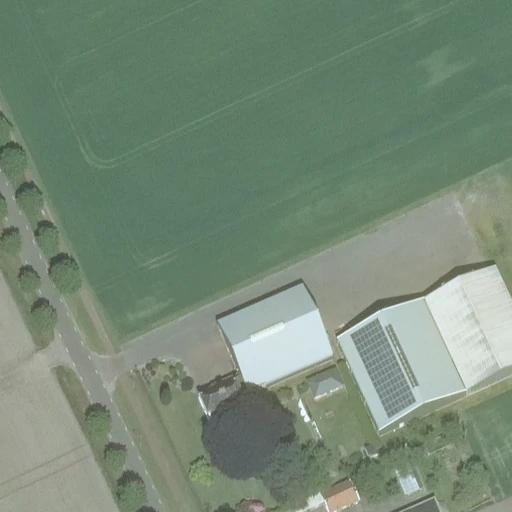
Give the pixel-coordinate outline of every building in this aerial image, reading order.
[(511,314),(493,273),(335,346),(378,439),(511,377),(511,314)] [(238,400),(332,359),(302,289),(217,328),(240,377),(214,389),(215,391),(200,398),(214,427),(244,413),(238,400)] [(336,372),(306,385),(314,402),(344,389),(336,372)] [(372,448),(364,452),(369,462),(377,458),(372,448)] [(391,467),(404,499),(423,491),(410,460),(391,467)] [(309,511),(322,507),(324,511),(343,511),(359,505),(350,483),(319,497),(318,495),(289,508),(291,511),(309,511)] [(437,511),(433,502),(410,511),(437,511)]
